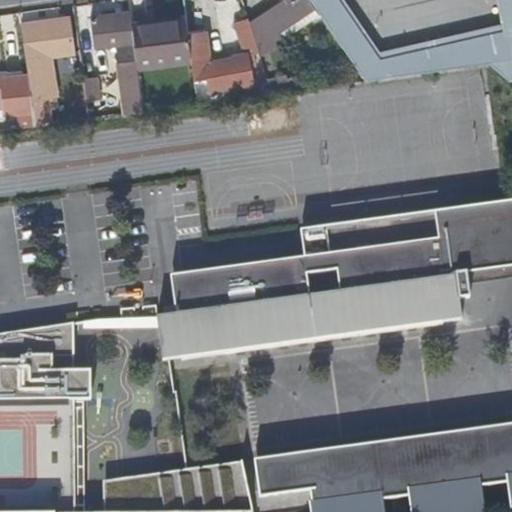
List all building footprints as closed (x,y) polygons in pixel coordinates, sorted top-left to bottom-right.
[(281,0),(282,0),(250,21),(261,55),(319,15),(308,0),(281,0)] [(308,0),(319,15),(354,66),(381,60),(341,0),(308,0)] [(511,0),(499,0),(500,4),(510,2),(511,11),(511,28),(506,30),(381,60),(354,66),(364,81),(490,64),(507,78),(511,77),(511,0)] [(511,11),(510,2),(500,4),(506,30),(511,28),(511,11)] [(114,34),(126,114),(144,112),(138,68),(131,23),(130,14),(91,20),(94,44),(110,42),(109,35),(114,34)] [(138,68),(193,60),(189,37),(186,15),(131,23),(138,68)] [(71,19),(21,26),(26,60),(75,53),(71,19)] [(255,57),(261,56),(261,55),(250,21),(249,19),(234,25),(245,55),(233,57),(233,61),(212,64),(207,34),(189,37),(193,60),(195,81),(210,79),(212,92),(240,89),(241,96),(255,94),(251,70),(257,69),(255,57)] [(93,53),(80,55),(83,79),(96,77),(93,53)] [(29,77),(30,92),(41,90),(37,60),(28,61),(29,77)] [(16,130),(36,127),(34,113),(28,77),(0,79),(0,110),(3,110),(4,116),(14,115),(16,130)] [(99,100),(96,77),(83,79),(86,102),(99,100)] [(34,113),(36,127),(49,125),(44,90),(41,90),(30,92),(34,113)] [(511,201),(387,219),(396,282),(386,284),(378,220),(309,229),(315,273),(338,270),(341,290),(310,294),(308,274),(305,257),(172,275),(177,309),(155,311),(162,362),(171,361),(185,359),(185,362),(188,361),(188,358),(228,353),(229,356),(231,355),(231,353),(272,347),(273,350),(275,349),(275,347),(316,341),(316,344),(318,343),(318,340),(359,335),(359,338),(361,337),(361,335),(402,329),(402,332),(405,332),(404,330),(442,325),(443,327),(445,326),(445,322),(463,320),(460,300),(471,298),(470,286),(468,273),(491,270),(492,273),(493,273),(492,270),(511,267),(511,201)] [(396,282),(387,219),(378,220),(386,284),(396,282)] [(308,274),(315,273),(309,229),(301,230),(305,257),(308,274)] [(511,267),(492,270),(493,273),(492,273),(491,270),(468,273),(470,286),(511,279),(511,267)] [(71,373),(72,323),(0,334),(0,511),(85,511),(82,405),(87,405),(86,374),(71,373)] [(511,424),(376,444),(384,498),(409,495),(408,488),(482,478),(483,485),(508,481),(507,475),(511,473),(511,424)] [(267,459),(275,511),(291,511),(309,509),(309,511),(385,511),(384,498),(376,444),(267,459)] [(256,494),(259,511),(275,511),(267,459),(250,461),(256,494)] [(486,511),(483,485),(482,478),(408,488),(409,495),(411,511),(486,511)] [(248,495),(250,511),(259,511),(256,494),(249,495),(248,495)]
